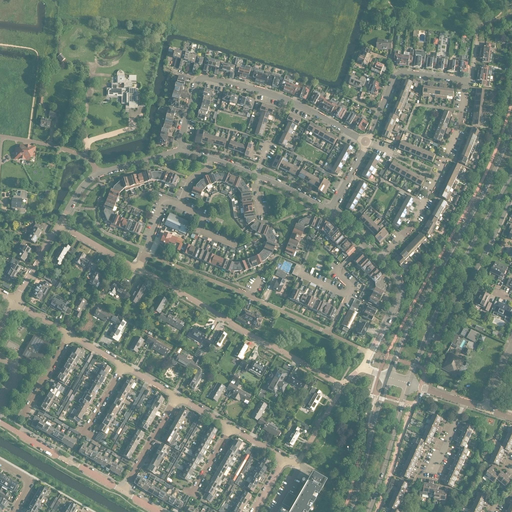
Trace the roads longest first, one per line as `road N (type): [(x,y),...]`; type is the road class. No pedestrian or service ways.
road 1 (secondary): [(511,124),(386,376)]
road 2 (residential): [(180,150),(204,78),(261,92),(367,141)]
road 3 (residential): [(342,386),(136,268)]
road 4 (secondary): [(408,383),(457,269),(511,175)]
road 5 (residential): [(378,258),(410,225),(435,179),(460,126),(466,78)]
road 6 (residential): [(144,252),(330,334)]
road 7 (secondary): [(386,376),(349,511)]
road 8 (residential): [(122,490),(0,422)]
road 9 (secondary): [(368,511),(408,383)]
